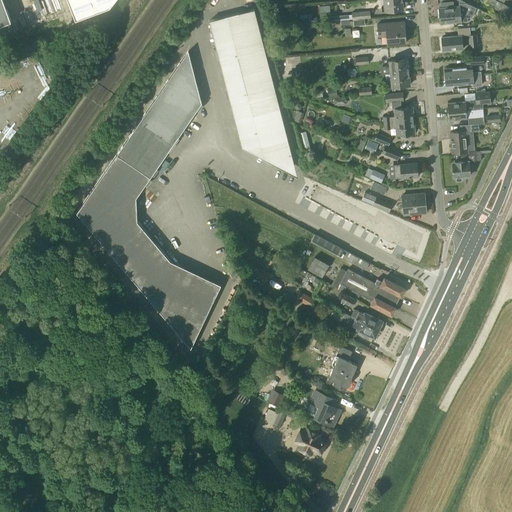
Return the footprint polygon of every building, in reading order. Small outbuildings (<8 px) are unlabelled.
[(0,0),(0,24),(11,21),(3,0),(0,0)] [(113,0),(68,0),(75,19),(109,6),(113,0)] [(401,0),(383,0),(385,11),(403,9),(401,0)] [(441,7),(439,8),(440,17),(453,15),(453,14),(458,13),(458,11),(466,10),(466,3),(458,4),(459,6),(454,6),(453,2),(440,3),(441,7)] [(453,15),(440,17),(440,24),(461,22),(467,22),(467,18),(472,18),(476,8),(466,3),(466,10),(458,11),(458,13),(453,14),(453,15)] [(503,4),(500,12),(508,15),(511,8),(503,4)] [(218,59),(264,48),(254,9),(208,21),(218,59)] [(351,12),(352,20),(370,19),(369,11),(351,12)] [(390,22),(390,23),(377,24),(378,36),(386,36),(387,44),(405,43),(404,29),(405,29),(404,21),(390,22)] [(461,35),(461,36),(468,35),(469,47),(478,46),(476,34),(470,35),(469,28),(457,29),(458,35),(461,35)] [(461,35),(458,35),(442,37),(443,51),(462,49),(461,36),(461,35)] [(274,87),(264,48),(218,59),(228,98),(274,87)] [(188,50),(163,86),(197,109),(201,103),(188,50)] [(369,64),(368,57),(355,58),(356,65),(369,64)] [(390,73),(408,72),(407,59),(389,61),(390,73)] [(472,74),(472,66),(444,68),(445,77),(472,74)] [(409,85),(408,72),(390,73),(391,86),(409,85)] [(472,74),(445,77),(446,85),(473,83),(472,74)] [(197,109),(163,86),(140,120),(174,143),(197,109)] [(274,87),(228,98),(238,137),(284,126),(274,87)] [(328,97),(337,96),(336,88),(327,89),(328,97)] [(465,100),(465,101),(448,103),(448,111),(466,110),(482,108),(482,104),(491,103),(489,91),(474,93),(475,99),(465,100)] [(395,122),(413,120),(411,107),(401,108),(400,101),(403,101),(402,92),(384,94),(385,103),(391,103),(391,109),(394,109),(394,117),(389,117),(382,117),(383,123),(395,122)] [(482,108),(466,110),(448,111),(449,120),(483,116),(482,108)] [(343,114),(340,121),(347,124),(350,117),(343,114)] [(140,120),(117,154),(150,177),(174,143),(140,120)] [(414,133),(413,120),(395,122),(383,123),(383,130),(390,130),(390,129),(396,128),(396,135),(414,133)] [(460,125),(461,131),(450,132),(452,153),(460,152),(468,152),(466,132),(471,132),(470,125),(460,125)] [(284,126),(238,137),(241,147),(280,168),(294,165),(284,126)] [(299,133),(301,141),(307,140),(305,132),(299,133)] [(385,145),(388,146),(391,139),(377,133),(374,140),(385,145)] [(378,144),(368,140),(365,148),(374,152),(378,144)] [(388,146),(385,145),(381,154),(397,160),(401,151),(388,146)] [(481,151),(468,152),(460,152),(461,160),(470,159),(471,163),(477,162),(477,161),(482,161),(481,151)] [(150,177),(117,154),(76,213),(111,254),(142,228),(137,221),(136,198),(150,177)] [(461,181),(462,176),(470,176),(468,161),(453,162),(454,177),(455,177),(457,181),(461,181)] [(418,176),(417,163),(394,165),(395,179),(418,176)] [(381,183),(385,175),(373,170),(369,178),(381,183)] [(426,235),(378,210),(375,216),(316,185),(309,199),(392,244),(393,242),(416,254),(426,235)] [(402,195),(404,214),(426,212),(425,193),(402,195)] [(372,205),(388,212),(391,204),(375,198),(372,205)] [(142,228),(111,254),(190,348),(219,288),(175,267),(142,228)] [(369,263),(314,234),(310,241),(339,256),(365,271),(369,263)] [(329,264),(319,259),(312,272),(322,278),(329,264)] [(348,268),(347,269),(399,297),(399,296),(401,296),(405,289),(384,278),(382,281),(377,278),(374,283),(348,268)] [(347,269),(342,278),(394,305),(399,297),(347,269)] [(394,305),(342,278),(340,283),(372,300),(370,304),(391,315),(395,307),(394,306),(394,305)] [(315,300),(300,291),(296,299),(311,308),(315,300)] [(355,299),(345,294),(340,302),(351,308),(355,299)] [(354,309),(351,315),(378,329),(382,321),(365,313),(364,314),(354,309)] [(378,329),(351,315),(345,313),(344,316),(349,319),(347,322),(357,327),(357,328),(361,331),(359,335),(368,339),(370,335),(374,337),(378,329)] [(326,382),(345,391),(357,365),(352,362),(352,361),(348,360),(352,351),(340,345),(332,363),(333,366),(326,382)] [(279,407),(285,395),(272,389),(267,401),(279,407)] [(315,391),(309,402),(319,406),(315,417),(333,426),(340,409),(333,406),(336,400),(315,391)] [(279,428),(286,413),(280,410),(273,425),(279,428)] [(312,450),(320,454),(326,441),(319,438),(321,435),(306,428),(305,431),(301,429),(295,442),(299,444),(298,448),(310,454),(312,450)] [(338,438),(330,441),(333,447),(340,443),(338,438)]
